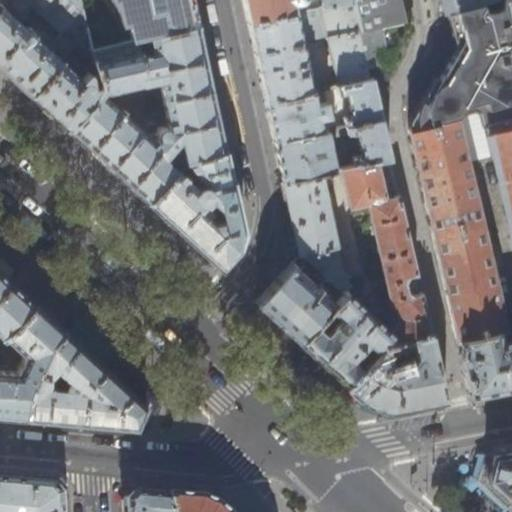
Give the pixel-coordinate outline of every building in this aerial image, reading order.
[(83,17),(78,0),(1,0),(0,2),(0,67),(29,94),(67,54),(74,46),(86,33),(85,27),(83,17)] [(78,0),(83,17),(102,12),(101,5),(121,0),(158,0),(161,9),(85,27),(86,33),(90,51),(136,40),(148,37),(197,25),(191,0),(78,0)] [(242,0),(243,2),(247,22),(293,11),(291,3),(300,0),(242,0)] [(366,66),(350,0),(342,0),(320,5),(293,11),(247,22),(254,53),(264,101),(310,91),(300,42),(325,36),(337,86),(369,79),(366,66)] [(350,0),(366,66),(385,61),(394,45),(404,28),(397,0),(350,0)] [(511,0),(491,0),(446,11),(452,35),(455,49),(438,79),(435,79),(436,77),(434,76),(408,119),(408,131),(418,129),(473,112),(478,114),(481,128),(511,119),(511,118),(511,77),(510,76),(511,75),(511,0)] [(438,0),(441,12),(446,11),(491,0),(438,0)] [(99,93),(67,129),(92,152),(146,201),(175,170),(162,157),(179,139),(184,160),(224,150),(217,116),(203,51),(197,25),(148,37),(153,60),(147,61),(146,56),(140,57),(136,40),(90,51),(92,57),(98,84),(100,92),(157,80),(167,128),(163,129),(160,130),(158,133),(156,135),(155,140),(153,142),(99,93)] [(90,51),(86,33),(74,46),(79,51),(84,53),(86,59),(92,57),(90,51)] [(85,70),(67,54),(29,94),(47,111),(67,129),(99,93),(100,92),(98,84),(91,86),(90,84),(87,82),(85,81),(82,82),(80,80),(85,75),(85,70)] [(379,118),(369,79),(337,86),(335,86),(337,94),(344,92),(349,113),(342,115),(344,125),(379,118)] [(321,89),(310,91),(264,101),(267,117),(272,140),(318,130),(316,117),(326,115),(321,89)] [(456,340),(497,331),(504,329),(462,152),(492,146),(511,227),(511,124),(511,119),(481,128),(478,114),(473,112),(418,129),(408,131),(422,191),(456,340)] [(388,158),(379,118),(344,125),(346,132),(355,130),(360,152),(350,154),(353,166),(375,161),(388,158)] [(330,128),(339,126),(338,119),(329,122),(330,128)] [(324,129),(318,130),(272,140),(276,157),(281,181),(320,173),(333,170),(324,129)] [(219,268),(236,250),(242,230),(231,181),(224,150),(184,160),(175,170),(146,201),(175,228),(219,268)] [(383,198),(375,161),(353,166),(340,169),(347,200),(354,204),(362,202),(370,207),(392,308),(399,313),(386,328),(347,292),(355,283),(350,285),(343,272),(320,173),(281,181),(288,209),(297,255),(300,255),(315,268),(344,295),(336,304),(299,343),(318,360),(345,385),(382,346),(394,343),(403,340),(429,333),(419,291),(412,295),(406,291),(404,281),(407,275),(415,274),(397,194),(383,198)] [(307,277),(315,268),(300,255),(297,255),(255,302),(267,313),(289,333),(299,343),(336,304),(307,277)] [(10,280),(0,271),(0,334),(2,336),(3,335),(33,302),(10,280)] [(46,314),(33,302),(3,335),(24,354),(16,369),(0,368),(0,415),(2,416),(24,418),(47,348),(63,329),(46,314)] [(135,427),(145,404),(101,364),(63,329),(47,348),(24,418),(73,422),(135,427)] [(497,331),(456,340),(468,395),(493,390),(511,386),(511,337),(499,339),(497,331)] [(444,400),(429,333),(403,340),(407,357),(415,356),(411,363),(395,367),(389,362),(398,360),(394,343),(382,346),(345,385),(363,401),(366,404),(390,411),(408,407),(444,400)] [(511,450),(491,454),(487,468),(484,478),(508,499),(511,503),(511,450)] [(11,480),(0,479),(0,511),(61,511),(61,494),(50,483),(11,480)] [(169,511),(165,494),(144,492),(132,491),(120,501),(121,511),(169,511)] [(224,511),(216,504),(201,497),(187,496),(165,494),(169,511),(224,511)]
